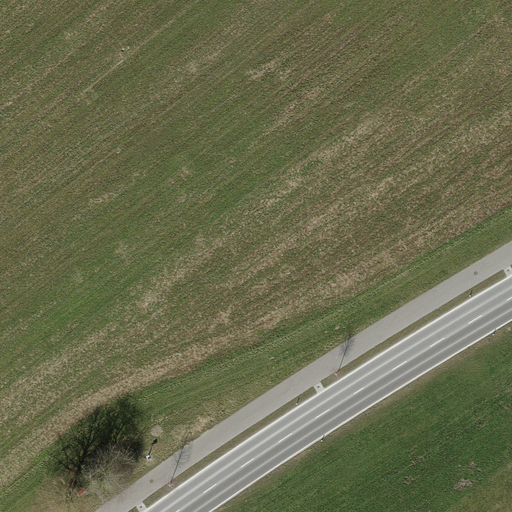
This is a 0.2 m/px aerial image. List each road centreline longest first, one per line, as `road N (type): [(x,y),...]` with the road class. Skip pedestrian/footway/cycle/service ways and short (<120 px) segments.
road 1 (track): [(116,511),(511,250)]
road 2 (secondary): [(511,299),(337,402),(180,511)]
